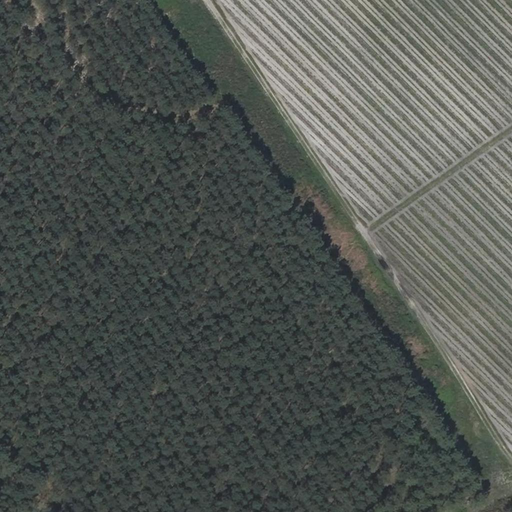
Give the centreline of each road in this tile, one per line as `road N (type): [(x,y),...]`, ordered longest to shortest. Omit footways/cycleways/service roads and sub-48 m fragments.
road 1 (track): [(209,0),(511,464)]
road 2 (track): [(363,236),(511,128)]
